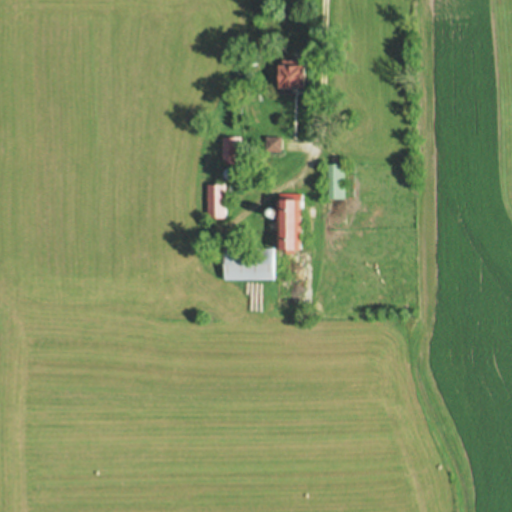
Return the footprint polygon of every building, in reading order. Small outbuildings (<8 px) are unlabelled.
[(284,60),(285,89),(313,88),(312,66),(307,66),(307,59),(284,60)] [(283,136),(284,150),(266,151),(265,138),(283,136)] [(222,138),(222,164),(239,164),(239,137),(222,138)] [(324,164),(325,199),(345,198),(345,164),(324,164)] [(236,172),(235,171),(234,170),(232,170),(231,170),(229,171),(228,172),(228,174),(228,175),(228,177),(229,178),(230,179),(232,179),(233,179),(235,179),(236,178),(237,176),(237,175),(237,173),(236,172)] [(207,185),(207,219),(225,219),(225,185),(207,185)] [(236,185),(236,195),(245,195),(244,185),(236,185)] [(278,194),(280,247),(303,247),(302,194),(278,194)] [(225,281),(224,248),(277,247),(278,280),(225,281)]
